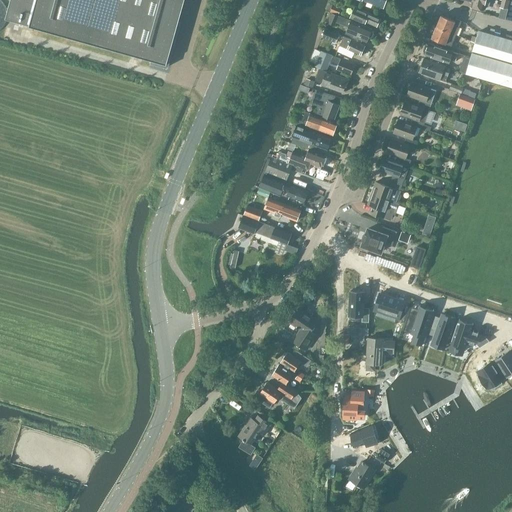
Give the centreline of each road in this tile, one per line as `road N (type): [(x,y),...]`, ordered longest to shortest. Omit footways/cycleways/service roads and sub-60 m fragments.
road 1 (tertiary): [(159,327),(152,266),(158,226),(252,0)]
road 2 (residential): [(334,197),(359,194),(433,1)]
road 3 (residential): [(334,197),(412,0)]
road 4 (tertiary): [(108,511),(163,410),(159,327)]
road 5 (track): [(18,36),(166,78),(181,75)]
road 6 (residential): [(194,423),(253,343),(260,307)]
road 7 (residential): [(260,307),(284,289),(334,197)]
